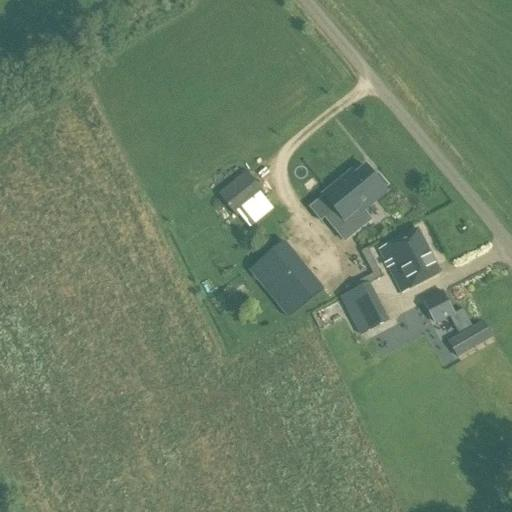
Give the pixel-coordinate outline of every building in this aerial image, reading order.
[(311,118),(292,78),(258,94),(277,134),(311,118)] [(358,177),(354,172),(323,197),(335,212),(326,220),(348,245),(375,223),(368,215),(392,195),(370,167),(358,177)] [(237,218),(266,195),(247,172),(219,195),(237,218)] [(380,250),(391,272),(402,293),(441,273),(418,230),(380,250)] [(250,272),(269,295),(304,267),(285,243),(250,272)] [(343,295),(374,276),(361,254),(330,272),(343,295)] [(356,290),(341,298),(361,337),(389,321),(370,283),(356,290)] [(436,325),(455,315),(444,291),(425,301),(436,325)] [(471,299),(459,304),(463,316),(476,311),(471,299)] [(456,357),(492,335),(483,321),(447,343),(456,357)]
